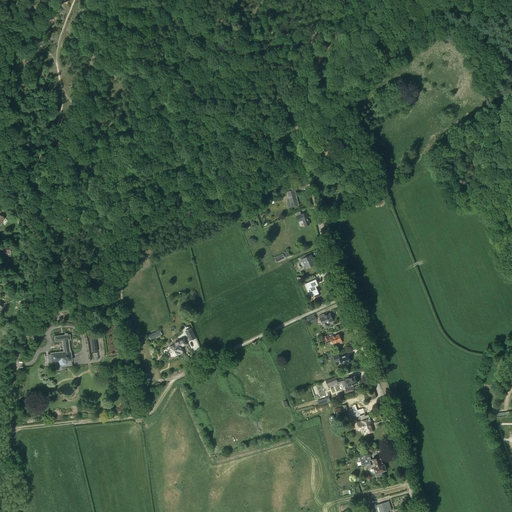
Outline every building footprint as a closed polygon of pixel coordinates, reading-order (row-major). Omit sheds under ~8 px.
[(291,207),(298,205),(294,190),(287,192),(289,200),(287,200),(287,201),(287,203),(287,204),(288,207),(289,208),(291,207)] [(300,212),(295,213),(298,222),(303,220),(304,226),(310,224),(306,213),(301,214),(300,212)] [(276,262),(285,258),(283,253),(274,258),(276,262)] [(303,260),(307,267),(314,264),(311,256),(307,258),(305,255),(300,257),(302,261),(303,260)] [(316,290),(314,286),(317,285),(314,276),(313,276),(304,281),(307,289),(311,288),(312,292),(316,290)] [(324,314),(319,316),(320,318),(324,327),(326,328),(328,327),(328,325),(327,323),(333,321),(330,313),(327,315),(325,315),(324,314)] [(317,320),(316,318),(314,314),(304,319),(306,325),(317,320)] [(185,331),(189,341),(195,338),(191,328),(185,331)] [(58,362),(72,361),(70,351),(68,340),(70,340),(69,335),(67,335),(67,333),(65,334),(65,335),(54,336),(55,342),(62,341),(63,352),(50,353),(51,360),(50,360),(50,361),(50,362),(51,363),(58,362)] [(91,352),(92,352),(98,351),(96,339),(97,339),(97,334),(89,335),(91,352)] [(340,336),(339,335),(334,337),(334,336),(329,338),(328,335),(324,337),(325,339),(324,339),(326,343),(332,341),(333,344),(337,342),(338,344),(343,342),(341,339),(342,338),(341,335),(340,336)] [(174,343),(175,345),(170,347),(172,350),(170,351),(172,356),(182,352),(180,347),(186,344),(184,339),(174,343)] [(348,355),(340,358),(339,356),(334,357),(336,362),(341,360),(344,367),(349,365),(348,363),(350,362),(348,355)] [(72,361),(58,362),(59,371),(66,370),(66,367),(72,366),(72,361)] [(349,378),(348,377),(337,381),(336,377),(326,381),(328,386),(338,382),(338,383),(341,382),(343,388),(345,387),(346,390),(344,390),(345,393),(354,390),(353,388),(354,388),(353,385),(358,383),(355,376),(349,378)] [(369,414),(364,416),(365,420),(360,421),(365,435),(373,432),(371,424),(372,423),(369,414)] [(364,459),(365,464),(370,463),(369,461),(371,461),(369,453),(359,457),(360,460),(364,459)] [(381,473),(381,471),(386,470),(385,469),(386,469),(386,468),(386,467),(386,466),(385,466),(384,466),(384,465),(382,465),(382,464),(382,463),(381,461),(381,460),(381,458),(380,458),(380,457),(372,459),(374,464),(375,465),(374,466),(375,468),(373,468),(376,475),(377,476),(378,477),(379,477),(381,476),(381,475),(382,474),(381,473)] [(389,501),(378,505),(371,507),(372,511),(388,511),(389,511),(392,510),(389,501)]
